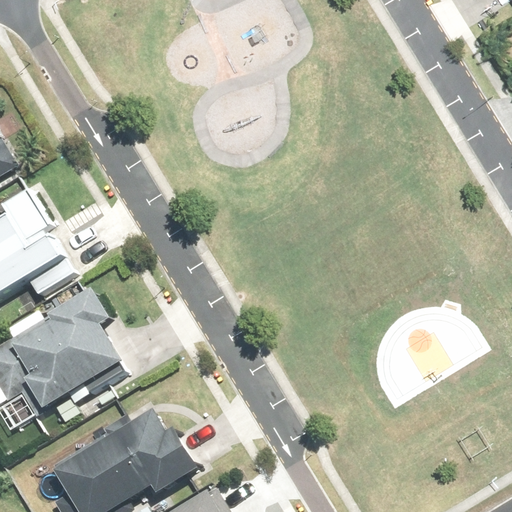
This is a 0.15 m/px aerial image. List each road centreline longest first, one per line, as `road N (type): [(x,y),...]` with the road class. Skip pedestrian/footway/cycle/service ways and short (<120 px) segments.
road 1 (residential): [(9,0),(323,511)]
road 2 (residential): [(511,163),(415,0)]
